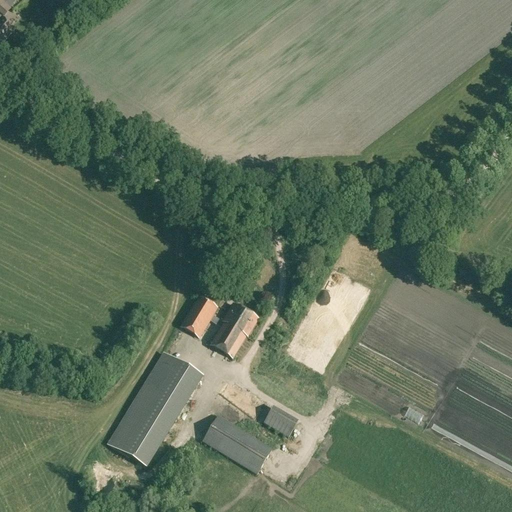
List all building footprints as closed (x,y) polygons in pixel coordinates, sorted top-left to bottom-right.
[(0,13),(5,18),(12,9),(10,8),(16,0),(0,0),(0,1),(0,13)] [(41,8),(44,15),(52,12),(49,5),(41,8)] [(0,18),(0,46),(14,29),(0,18)] [(209,347),(232,361),(246,339),(248,340),(259,321),(232,305),(221,322),(213,317),(218,309),(198,298),(180,329),(199,341),(210,322),(220,328),(209,347)] [(163,354),(106,446),(146,470),(203,378),(163,354)] [(312,411),(322,394),(269,363),(259,380),(312,411)] [(218,398),(255,418),(264,402),(227,382),(218,398)] [(263,425),(287,440),(297,423),(272,408),(263,425)] [(203,445),(258,476),(272,450),(217,419),(203,445)]
